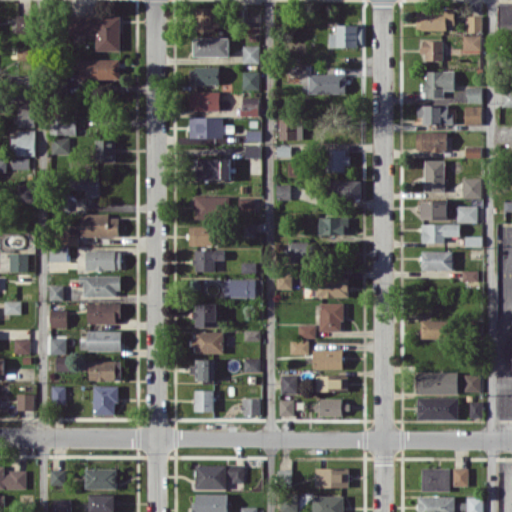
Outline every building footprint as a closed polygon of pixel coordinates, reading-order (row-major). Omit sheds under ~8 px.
[(498,30),(511,29),(511,5),(498,5),(498,30)] [(217,31),(218,7),(199,6),(198,31),(217,31)] [(456,24),(455,10),(417,10),(417,29),(448,29),(448,24),(456,24)] [(16,32),(33,32),(32,14),(16,14),(16,32)] [(121,50),(121,15),(69,15),(69,34),(97,33),(97,50),(121,50)] [(469,32),(482,32),(482,15),(468,15),(469,32)] [(331,32),(331,46),(363,46),(363,24),(337,24),(337,32),(331,32)] [(482,49),(481,34),(464,34),(464,49),(482,49)] [(194,55),(230,56),(230,37),(195,36),(194,55)] [(443,39),(422,40),(422,52),(426,52),(426,60),(443,59),(443,39)] [(260,63),(260,45),(243,45),(243,63),(260,63)] [(34,59),(34,49),(19,48),(18,59),(34,59)] [(120,58),(79,58),(80,79),(121,78),(120,58)] [(190,66),(191,83),(220,83),(219,66),(190,66)] [(243,88),(260,88),(261,71),(243,70),(243,88)] [(444,97),(444,89),(455,89),(455,71),(427,70),(427,81),(424,81),(423,97),(444,97)] [(16,74),(17,98),(36,97),(35,73),(16,74)] [(346,74),(310,73),(309,84),(304,84),(304,92),(346,93),(346,74)] [(511,90),(503,90),(503,106),(511,105),(511,90)] [(220,110),(220,91),(190,91),(190,110),(220,110)] [(259,97),(242,97),(242,114),(260,114),(259,97)] [(19,126),(36,126),(36,101),(19,102),(19,126)] [(448,105),(420,105),(420,123),(453,123),(453,112),(448,112),(448,105)] [(465,123),(482,124),(482,105),(465,105),(465,123)] [(190,137),(225,136),(225,116),(190,116),(190,137)] [(280,139),(297,138),(297,116),(279,117),(280,139)] [(51,133),(77,134),(77,118),(51,118),(51,133)] [(36,155),(35,129),(18,130),(18,137),(11,137),(12,155),(36,155)] [(416,131),(417,150),(448,150),(447,131),(416,131)] [(70,137),(53,137),(53,153),(71,153),(70,137)] [(95,139),(96,160),(116,160),(115,138),(95,139)] [(246,157),(262,157),(262,144),(246,144),(246,157)] [(482,146),(466,146),(465,156),(481,157),(482,146)] [(348,171),(348,148),(328,148),(328,171),(348,171)] [(30,157),(13,157),(13,168),(30,168),(30,157)] [(231,157),(198,158),(198,178),(231,178),(231,157)] [(445,160),(425,160),(425,191),(445,191),(445,160)] [(86,194),(98,194),(98,175),(70,176),(71,189),(85,188),(86,194)] [(482,177),(463,177),(463,197),(482,197),(482,177)] [(362,180),(329,179),(328,197),(361,199),(362,180)] [(36,202),(36,184),(18,183),(18,201),(36,202)] [(291,184),(277,184),(277,199),(291,199),(291,184)] [(195,195),(195,218),(218,218),(218,194),(195,195)] [(422,219),(448,218),(448,199),(422,200),(422,219)] [(458,221),(478,222),(478,205),(458,204),(458,221)] [(119,236),(119,217),(110,217),(110,213),(82,212),(82,235),(119,236)] [(319,233),(347,234),(347,217),(320,216),(319,233)] [(255,236),(255,222),(245,223),(246,237),(255,236)] [(460,223),(422,223),(422,241),(445,241),(445,238),(460,238),(460,223)] [(190,245),(219,244),(219,225),(190,226),(190,245)] [(79,227),(61,226),(61,244),(79,244),(79,227)] [(309,241),(293,241),(293,260),(310,259),(309,241)] [(68,261),(68,246),(50,245),(50,260),(68,261)] [(122,250),(87,249),(86,269),(122,269),(122,250)] [(195,270),(215,270),(215,259),(225,259),(226,249),(195,249),(195,270)] [(422,269),(454,269),(454,250),(422,250),(422,269)] [(29,253),(10,252),(10,271),(28,271),(29,253)] [(242,272),(256,272),(256,262),(242,261),(242,272)] [(462,280),(478,280),(479,270),(463,269),(462,280)] [(277,287),(292,288),(293,272),(278,271),(277,287)] [(120,275),(83,275),(83,296),(120,295),(120,275)] [(349,296),(349,275),(316,276),(316,297),(349,296)] [(224,296),(257,296),(257,278),(224,278),(224,296)] [(50,299),(64,299),(64,284),(50,284),(50,299)] [(22,300),(5,300),(5,313),(22,312),(22,300)] [(89,322),(122,322),(122,302),(89,302),(89,322)] [(343,330),(343,302),(320,302),(320,330),(343,330)] [(217,303),(195,303),(195,326),(218,325),(217,303)] [(68,309),(50,309),(50,327),(68,326),(68,309)] [(449,320),(422,319),(421,337),(448,338),(449,320)] [(315,337),(316,324),(299,323),(299,337),(315,337)] [(122,349),(122,330),(88,329),(88,337),(81,337),(81,349),(122,349)] [(260,339),(260,329),(245,329),(245,340),(260,339)] [(224,352),(224,330),(194,330),(194,352),(224,352)] [(30,352),(31,338),(15,338),(15,352),(30,352)] [(309,340),(291,340),(291,353),(309,352),(309,340)] [(344,349),(314,348),(313,368),(343,368),(344,349)] [(56,369),(70,370),(71,355),(57,355),(56,369)] [(260,357),(244,357),(244,371),(260,371),(260,357)] [(215,358),(194,358),(193,379),(214,380),(215,358)] [(89,360),(90,380),(123,379),(122,360),(89,360)] [(418,393),(458,392),(458,371),(418,372),(418,393)] [(464,373),(465,391),(481,391),(481,373),(464,373)] [(280,374),(281,393),(298,393),(297,374),(280,374)] [(318,391),(349,390),(349,374),(317,375),(318,391)] [(66,385),(52,385),(52,404),(66,404),(66,385)] [(118,385),(94,385),(94,413),(118,413),(118,385)] [(195,389),(195,410),(214,411),(214,390),(195,389)] [(35,393),(18,393),(17,409),(35,410),(35,393)] [(459,397),(418,396),(418,418),(459,419),(459,397)] [(243,414),(260,414),(261,397),(243,397),(243,414)] [(343,398),(321,397),(321,415),(343,415),(343,409),(350,409),(350,403),(343,403),(343,398)] [(294,399),(279,399),(280,415),(295,414),(294,399)] [(470,416),(481,416),(481,401),(470,401),(470,416)] [(196,487),(226,488),(227,476),(232,476),(232,482),(244,482),(245,464),(196,463),(196,487)] [(0,487),(27,488),(26,470),(5,470),(5,464),(0,464),(0,487)] [(350,467),(316,467),(316,486),(350,486),(350,467)] [(450,490),(450,467),(422,467),(422,490),(450,490)] [(454,485),(469,485),(468,467),(454,467),(454,485)] [(117,487),(117,468),(86,468),(86,487),(117,487)] [(51,483),(65,484),(66,469),(51,469),(51,483)] [(228,511),(229,493),(194,492),(193,511),(228,511)] [(91,511),(116,511),(117,493),(91,493),(91,511)] [(343,511),(344,495),(313,495),(312,511),(343,511)] [(455,511),(455,495),(418,496),(418,511),(455,511)] [(467,511),(482,511),(483,496),(467,497),(467,511)] [(281,511),(297,511),(298,498),(282,497),(281,511)] [(71,511),(71,498),(53,498),(53,511),(71,511)]
